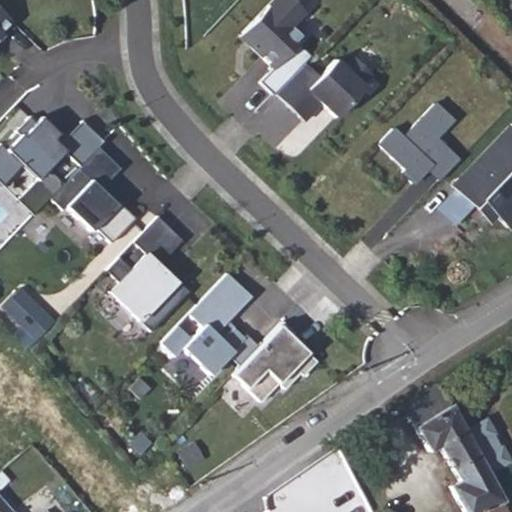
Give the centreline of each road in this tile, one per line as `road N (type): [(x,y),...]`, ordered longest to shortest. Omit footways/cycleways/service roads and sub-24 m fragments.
road 1 (residential): [(427,358),(198,154),(161,109),(139,64),(131,0)]
road 2 (residential): [(199,511),(427,358)]
